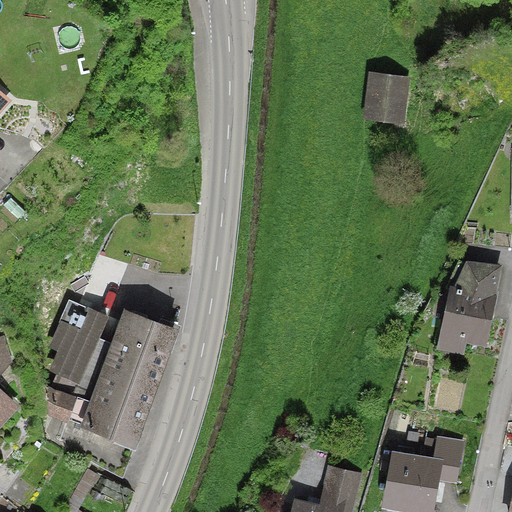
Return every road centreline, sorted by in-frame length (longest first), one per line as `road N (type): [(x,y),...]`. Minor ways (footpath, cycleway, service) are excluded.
road 1 (tertiary): [(225,0),(227,168),(214,286),(177,453),(150,511)]
road 2 (residential): [(511,363),(479,511)]
